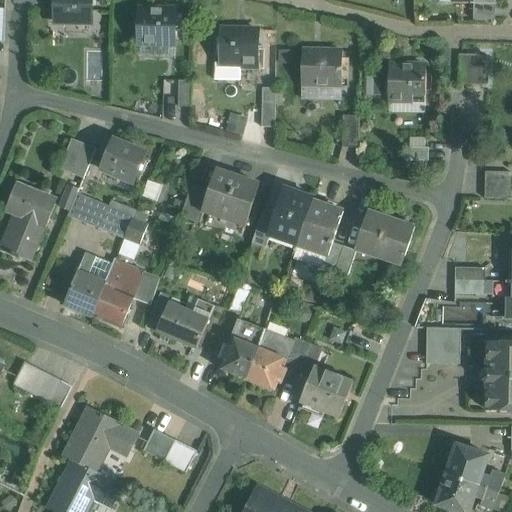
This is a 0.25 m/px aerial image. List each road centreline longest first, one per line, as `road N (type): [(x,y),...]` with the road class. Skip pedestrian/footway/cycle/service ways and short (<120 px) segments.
road 1 (residential): [(449,201),(20,97)]
road 2 (residential): [(334,482),(362,433),(449,201)]
road 3 (residential): [(0,312),(243,432)]
